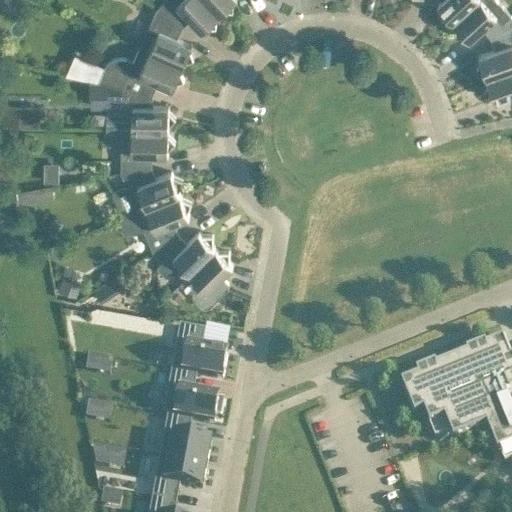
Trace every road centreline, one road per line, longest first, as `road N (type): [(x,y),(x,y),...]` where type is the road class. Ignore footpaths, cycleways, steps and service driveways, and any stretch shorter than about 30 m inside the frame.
road 1 (residential): [(252,391),(282,223),(250,193),(230,144),(236,92),(255,60),(292,34),(362,29),(414,67),(445,138)]
road 2 (unclassified): [(252,391),(511,290)]
road 3 (residential): [(229,511),(252,391)]
